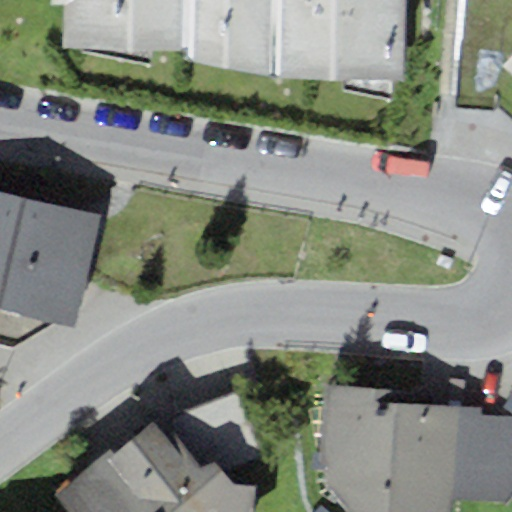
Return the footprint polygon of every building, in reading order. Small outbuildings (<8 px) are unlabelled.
[(403,0),(52,0),(52,8),(64,7),(67,47),(185,48),(185,59),(277,78),(399,79),(403,0)] [(511,51),(502,62),(511,71),(511,51)] [(0,294),(24,196),(0,190),(0,294)] [(101,215),(24,196),(0,294),(0,307),(75,326),(101,215)] [(321,466),(325,466),(323,488),(347,511),(449,511),(450,500),(505,502),(511,491),(511,416),(479,415),(479,408),(427,405),(428,393),(328,385),(321,466)] [(236,394),(166,420),(199,464),(213,458),(223,469),(261,453),(236,394)] [(159,412),(56,495),(69,511),(251,511),(252,481),(235,482),(223,469),(213,458),(199,464),(166,420),(159,412)]
